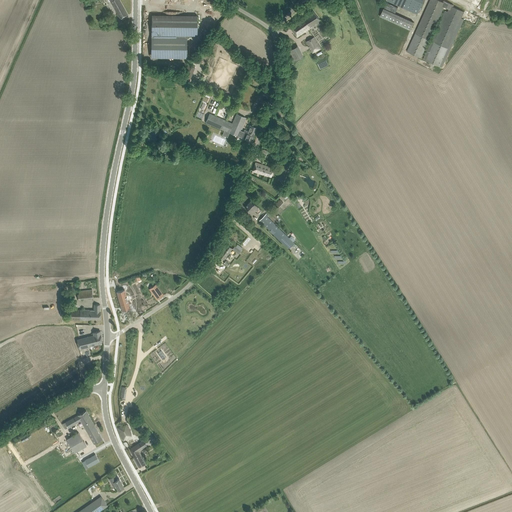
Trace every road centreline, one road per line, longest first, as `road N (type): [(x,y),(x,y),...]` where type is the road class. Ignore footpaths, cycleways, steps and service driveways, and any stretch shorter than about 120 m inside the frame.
road 1 (unclassified): [(107,336),(179,294),(210,261),(270,106),(275,30)]
road 2 (tertiary): [(107,336),(104,224),(132,94),(135,0)]
road 3 (tertiary): [(149,511),(108,432),(103,388)]
